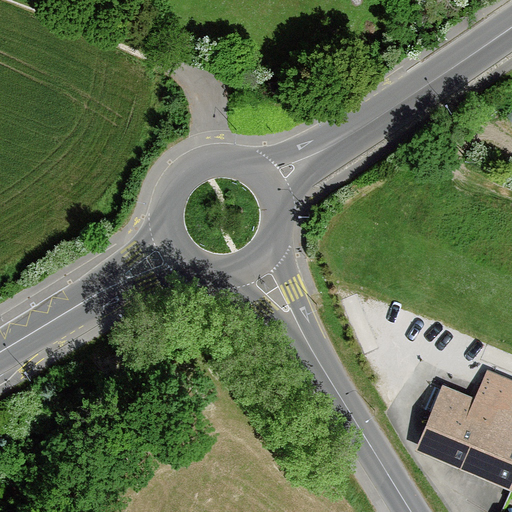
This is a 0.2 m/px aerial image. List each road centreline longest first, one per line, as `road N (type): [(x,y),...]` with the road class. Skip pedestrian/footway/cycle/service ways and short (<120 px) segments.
road 1 (tertiary): [(411,511),(260,262)]
road 2 (secondary): [(273,185),(511,26)]
road 3 (track): [(216,158),(210,112),(182,67),(19,0)]
road 4 (secondary): [(0,352),(173,246)]
road 5 (secondary): [(273,185),(249,163),(200,162),(167,198),(173,246)]
